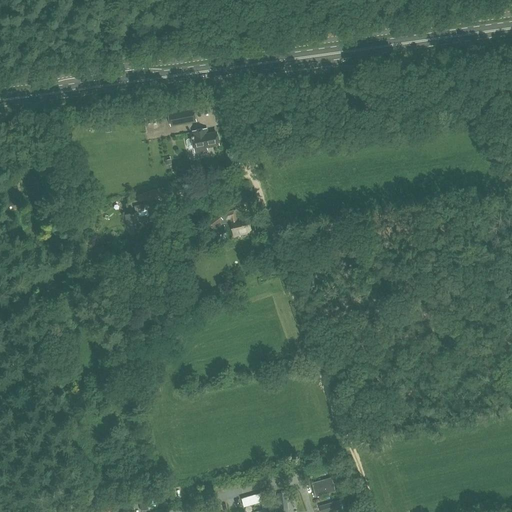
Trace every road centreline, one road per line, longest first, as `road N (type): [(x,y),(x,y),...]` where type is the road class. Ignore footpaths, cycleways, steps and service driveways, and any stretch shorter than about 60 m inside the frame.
road 1 (secondary): [(0,100),(511,28)]
road 2 (track): [(373,511),(223,84)]
